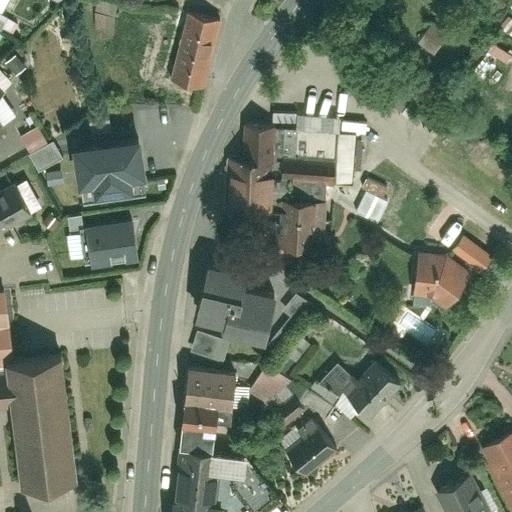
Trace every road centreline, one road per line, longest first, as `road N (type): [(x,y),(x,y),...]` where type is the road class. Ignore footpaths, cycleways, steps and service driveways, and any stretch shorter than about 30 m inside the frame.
road 1 (tertiary): [(131,511),(136,407),(156,282),(189,181),(261,52)]
road 2 (residential): [(511,298),(455,376),(347,486)]
road 3 (residential): [(261,52),(224,3),(135,0)]
